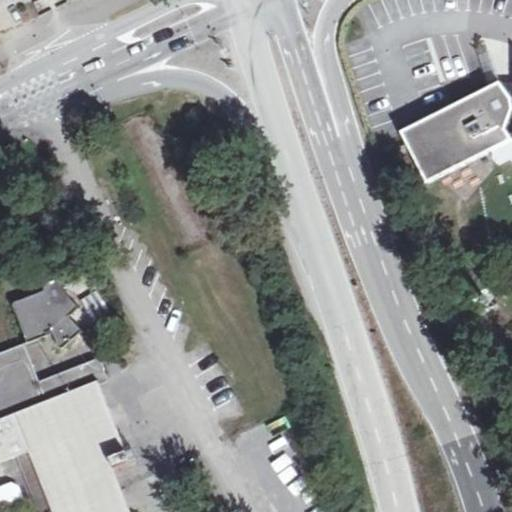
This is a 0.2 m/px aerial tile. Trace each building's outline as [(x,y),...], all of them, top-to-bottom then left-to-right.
[(511,86),(501,87),(499,85),(401,134),(426,187),(490,154),(493,164),(498,165),(508,161),(511,165),(511,86)] [(14,306),(14,311),(27,346),(53,335),(59,350),(61,351),(64,350),(82,333),(70,319),(80,311),(71,301),(63,282),(61,279),(57,280),(41,286),(44,292),(17,303),(14,306)] [(0,370),(18,363),(30,359),(25,346),(0,356),(0,370)] [(0,511),(0,466),(27,455),(50,511),(138,511),(121,468),(76,485),(43,406),(26,365),(23,362),(18,363),(0,370),(0,511)] [(132,441),(106,382),(50,403),(79,481),(120,465),(118,456),(123,445),(132,441)] [(0,493),(0,511),(23,511),(26,511),(20,493),(12,488),(0,493)]
